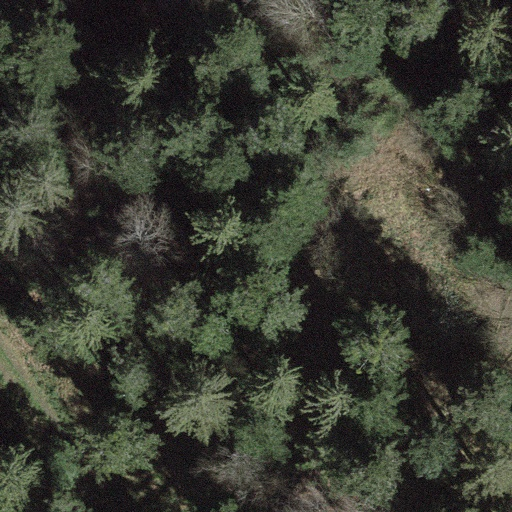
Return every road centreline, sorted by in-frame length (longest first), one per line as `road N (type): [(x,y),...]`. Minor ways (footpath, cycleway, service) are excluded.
road 1 (track): [(0,27),(18,24),(172,131),(286,175),(511,175)]
road 2 (track): [(123,511),(0,358)]
